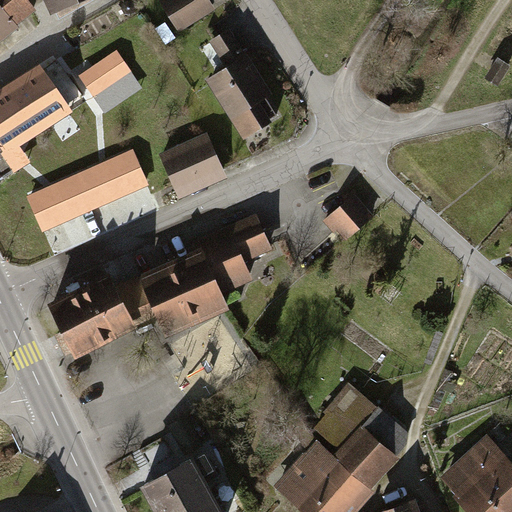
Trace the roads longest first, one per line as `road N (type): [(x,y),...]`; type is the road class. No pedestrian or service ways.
road 1 (residential): [(351,140),(0,294)]
road 2 (residential): [(481,265),(428,393),(412,459),(372,511)]
road 3 (residential): [(351,140),(481,265)]
road 4 (residential): [(260,0),(351,140)]
road 5 (track): [(503,0),(428,126)]
road 6 (primary): [(100,511),(42,390)]
road 7 (track): [(396,0),(326,103)]
